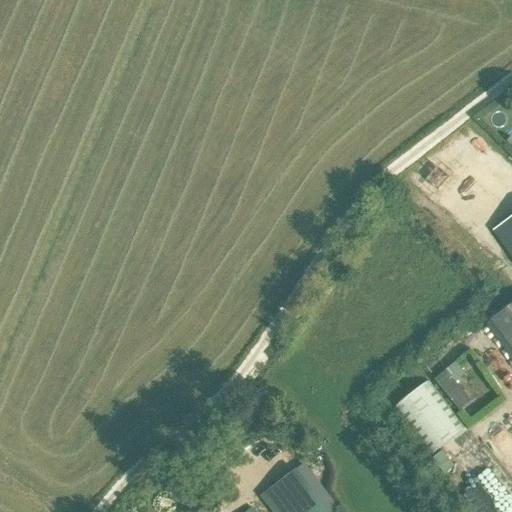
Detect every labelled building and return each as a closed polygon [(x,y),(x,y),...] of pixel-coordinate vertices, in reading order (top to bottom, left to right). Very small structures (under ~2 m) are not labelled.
[(511,219),(495,232),(507,248),(511,245),(511,219)] [(511,294),(492,309),(511,338),(511,294)] [(446,370),(434,380),(459,411),(471,401),(455,382),(464,374),(455,363),(446,370)] [(511,421),(509,418),(485,440),(511,468),(511,421)] [(260,497),(271,511),(328,511),(297,469),(260,497)]
